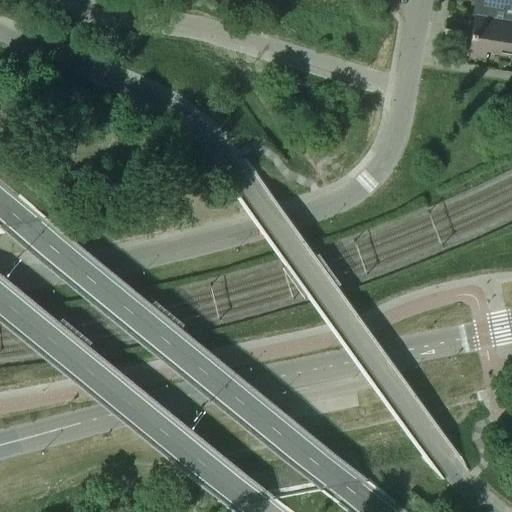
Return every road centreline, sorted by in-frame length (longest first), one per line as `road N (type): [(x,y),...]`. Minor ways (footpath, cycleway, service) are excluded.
road 1 (tertiary): [(511,329),(0,445)]
road 2 (primary): [(376,511),(0,204)]
road 3 (unclassified): [(0,280),(267,228),(337,204),(389,157)]
road 4 (primary): [(0,298),(261,511)]
road 5 (residential): [(389,157),(424,0)]
